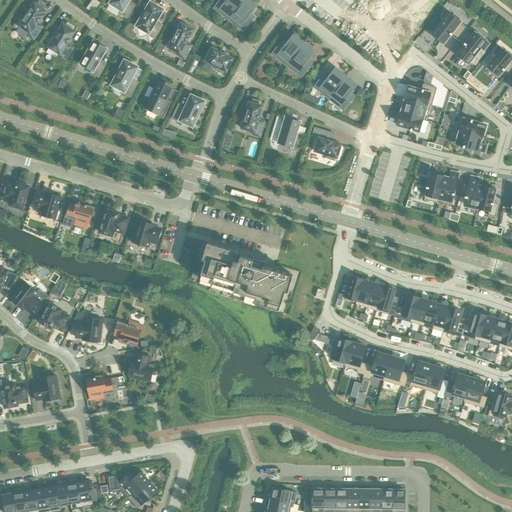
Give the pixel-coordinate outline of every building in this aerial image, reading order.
[(129,0),(128,0),(112,0),(110,3),(121,10),(119,13),(127,18),(135,5),(129,0)] [(229,19),(243,0),(220,0),(214,8),(215,8),(229,19)] [(253,19),(248,15),(256,5),(255,4),(255,5),(248,0),(243,0),(229,19),(243,30),(243,31),(253,19)] [(38,23),(46,11),(44,9),(46,6),(39,1),(37,4),(34,3),(18,25),(30,33),(28,36),(34,40),(43,27),(38,23)] [(162,25),(156,21),(162,10),(156,6),(157,4),(152,1),(151,3),(150,2),(137,26),(148,32),(147,34),(154,39),(162,25)] [(445,19),(432,34),(443,43),(451,34),(459,41),(468,29),(460,22),(461,21),(459,20),(460,19),(454,14),(453,15),(447,11),(442,16),(445,19)] [(67,43),(75,31),(73,30),(75,27),(67,22),(65,25),(63,24),(48,47),(59,54),(58,57),(65,61),(74,47),(67,43)] [(187,42),(189,37),(193,29),(181,23),(168,47),(180,53),(178,56),(185,60),(192,45),(187,42)] [(465,45),(457,54),(469,63),(481,47),(484,49),(488,44),(482,39),(483,37),(477,33),(476,34),(474,33),(472,36),(466,32),(468,29),(459,41),(459,40),(465,45)] [(287,64),(304,43),(303,43),(294,36),(295,36),(294,35),(286,45),(282,41),(272,54),(273,53),(287,64)] [(100,59),(106,48),(94,41),(81,64),(92,71),(91,73),(98,77),(106,63),(100,59)] [(301,77),(311,64),(306,61),(314,51),(313,50),(313,51),(304,44),(304,43),(287,64),(301,76),(301,77)] [(226,71),(233,59),(212,47),(205,60),(218,67),(216,70),(223,74),(224,70),(226,71)] [(497,55),(487,67),(499,76),(503,70),(509,75),(511,70),(511,62),(510,61),(511,58),(511,57),(511,56),(511,55),(506,50),(505,52),(499,47),(494,52),(497,55)] [(138,83),(131,79),(137,67),(131,64),(132,62),(126,59),(125,61),(112,85),(124,91),(123,92),(130,97),(138,83)] [(194,68),(197,62),(190,59),(185,69),(195,75),(197,70),(194,68)] [(329,98),(346,76),(345,77),(336,69),(337,69),(336,68),(328,78),(324,74),(314,87),(315,87),(329,98)] [(343,110),(353,97),(348,94),(356,84),(355,83),(355,84),(346,77),(346,76),(329,98),(343,109),(343,110)] [(163,118),(171,101),(166,99),(171,88),(158,82),(145,110),(163,118)] [(405,98),(430,106),(430,107),(431,107),(437,88),(424,84),(422,90),(409,86),(405,98)] [(192,126),(204,101),(203,101),(204,99),(199,96),(198,98),(191,95),(186,107),(178,104),(172,118),(180,122),(180,120),(192,126)] [(402,97),(400,102),(405,103),(402,113),(401,112),(401,113),(423,120),(422,120),(426,121),(430,107),(430,106),(405,98),(402,97)] [(260,137),(265,121),(259,120),(262,106),(260,105),(261,101),(252,99),(251,102),(249,102),(241,128),(254,132),(253,135),(260,137)] [(399,118),(397,125),(410,129),(410,131),(412,131),(412,130),(419,132),(422,120),(423,120),(401,113),(399,112),(397,118),(399,118)] [(299,151),(303,136),(296,134),(299,121),(292,119),(293,117),(287,115),(286,117),(278,143),(291,147),(290,149),(299,151)] [(459,117),(455,130),(460,131),(482,137),(486,125),(472,121),(473,120),(471,119),(471,120),(459,117)] [(337,158),(341,144),(328,140),(330,132),(315,127),(312,136),(318,138),(314,151),(328,155),(327,159),(334,161),(335,157),(337,158)] [(460,131),(456,144),(463,146),(463,147),(464,148),(465,146),(484,152),(486,145),(479,143),(481,137),(482,138),(482,137),(460,131)] [(444,176),(438,198),(439,198),(452,201),(453,194),(455,195),(455,193),(454,193),(458,174),(451,172),(449,179),(444,177),(444,176)] [(427,188),(424,200),(437,203),(439,198),(438,198),(444,176),(431,173),(428,187),(426,186),(426,188),(427,188)] [(466,198),(464,205),(478,208),(483,186),(482,187),(477,185),(479,179),(471,177),(467,196),(465,196),(465,197),(466,198)] [(6,181),(1,197),(11,200),(10,205),(22,209),(29,186),(17,182),(16,184),(6,181)] [(478,208),(489,211),(488,216),(495,217),(499,204),(492,202),(496,189),(483,186),(478,208)] [(38,192),(34,207),(40,209),(39,214),(55,219),(62,197),(60,196),(60,195),(54,193),(53,195),(51,194),(50,196),(38,192)] [(70,204),(66,216),(76,219),(74,224),(88,228),(94,207),(85,205),(86,203),(78,201),(76,206),(70,204)] [(106,209),(99,232),(112,236),(114,231),(123,234),(128,218),(118,215),(119,213),(106,209)] [(139,220),(132,242),(148,247),(150,242),(157,244),(161,229),(149,225),(149,223),(147,223),(147,221),(141,219),(140,221),(139,220)] [(238,251),(208,242),(203,259),(205,260),(201,274),(213,278),(211,283),(234,289),(234,291),(257,298),(255,303),(280,310),(285,291),(288,292),(293,275),(264,266),(265,262),(237,254),(238,251)] [(352,276),(345,299),(356,302),(363,280),(352,276)] [(356,302),(355,304),(366,308),(373,283),(363,280),(356,302)] [(20,305),(31,313),(40,301),(34,296),(38,292),(24,282),(10,300),(12,301),(11,302),(16,306),(17,305),(19,306),(20,305)] [(373,283),(366,308),(376,311),(384,286),(373,283)] [(384,286),(376,311),(388,314),(395,290),(384,286)] [(397,306),(394,317),(412,323),(419,298),(407,294),(403,308),(397,306)] [(419,298),(412,323),(422,326),(429,301),(419,298)] [(429,301),(422,326),(432,329),(440,304),(429,301)] [(53,326),(62,331),(69,316),(60,311),(61,309),(49,303),(40,322),(52,328),(53,326)] [(440,304),(432,329),(443,332),(450,307),(440,304)] [(450,307),(443,332),(460,337),(464,324),(458,322),(462,311),(450,307)] [(464,324),(460,337),(461,337),(462,335),(479,341),(486,316),(475,312),(471,326),(465,325),(465,324),(464,324)] [(486,316),(479,341),(489,344),(497,319),(486,316)] [(97,342),(99,342),(102,319),(85,317),(85,323),(78,322),(76,337),(88,339),(88,341),(91,341),(91,342),(97,343),(97,342)] [(497,319),(489,344),(500,347),(507,322),(497,319)] [(118,322),(114,335),(121,337),(119,342),(127,344),(127,342),(136,345),(142,325),(129,321),(128,325),(118,322)] [(511,323),(507,322),(500,347),(510,350),(510,352),(511,352),(511,323)] [(315,326),(308,336),(314,340),(318,334),(321,330),(315,326)] [(333,338),(318,334),(314,340),(331,345),(333,338)] [(339,338),(332,360),(345,364),(344,366),(345,366),(352,342),(339,338)] [(352,342),(345,366),(357,370),(356,373),(363,375),(363,377),(367,364),(360,362),(365,346),(352,342)] [(367,364),(363,377),(370,379),(371,377),(384,381),(391,356),(378,352),(374,366),(367,364)] [(128,374),(128,376),(150,382),(152,373),(155,374),(157,366),(149,364),(151,357),(136,353),(133,366),(131,365),(130,367),(129,367),(127,374),(128,374)] [(391,356),(384,381),(404,387),(407,374),(401,372),(404,360),(391,356)] [(407,374),(404,387),(411,389),(412,386),(424,390),(432,365),(418,361),(414,376),(407,374)] [(432,365),(424,390),(438,394),(445,369),(432,365)] [(87,379),(90,400),(104,397),(103,393),(113,391),(111,378),(104,379),(103,374),(95,376),(95,377),(87,379)] [(447,385),(444,396),(451,398),(452,396),(464,400),(463,402),(464,402),(471,378),(458,374),(454,387),(447,385)] [(58,398),(60,398),(56,375),(39,378),(40,384),(33,385),(36,400),(43,399),(43,401),(51,399),(52,401),(58,400),(58,398)] [(471,378),(464,402),(484,408),(487,397),(480,395),(484,382),(471,378)] [(0,402),(4,402),(5,408),(18,405),(17,403),(28,402),(25,385),(15,387),(14,384),(2,386),(1,381),(0,380),(0,402)] [(488,401),(484,414),(488,416),(504,420),(507,410),(509,411),(511,402),(510,402),(511,396),(509,395),(509,393),(501,391),(501,393),(498,392),(495,403),(488,401)] [(150,481),(141,471),(134,477),(132,475),(128,479),(123,474),(107,477),(110,491),(121,489),(129,499),(150,481)] [(91,491),(89,480),(77,482),(82,507),(93,505),(92,500),(96,499),(94,490),(91,491)] [(158,490),(150,481),(129,499),(137,508),(145,501),(147,503),(152,498),(151,496),(158,490)] [(82,507),(77,482),(67,484),(71,509),(82,507)] [(71,509),(67,484),(56,485),(61,511),(60,505),(70,503),(71,509)] [(54,511),(61,511),(56,485),(46,487),(49,511),(54,511)] [(49,511),(46,487),(35,489),(39,511),(49,511)] [(273,487),(270,499),(292,504),(291,504),(294,505),(296,492),(273,487)] [(324,511),(324,488),(312,488),(312,511),(324,511)] [(335,511),(336,489),(324,488),(324,511),(335,511)] [(39,511),(35,489),(24,491),(28,511),(39,511)] [(346,511),(347,489),(336,489),(335,511),(346,511)] [(358,511),(359,489),(347,489),(346,511),(358,511)] [(369,511),(370,489),(359,489),(358,511),(369,511)] [(381,511),(381,489),(370,489),(369,511),(381,511)] [(392,511),(393,489),(381,489),(381,511),(392,511)] [(404,511),(405,489),(393,489),(392,511),(404,511)] [(28,511),(24,491),(14,493),(17,511),(20,511),(28,511),(27,511),(28,511)] [(17,511),(14,493),(3,495),(5,511),(17,511)] [(268,510),(276,511),(289,511),(291,504),(292,504),(270,499),(268,510)]
